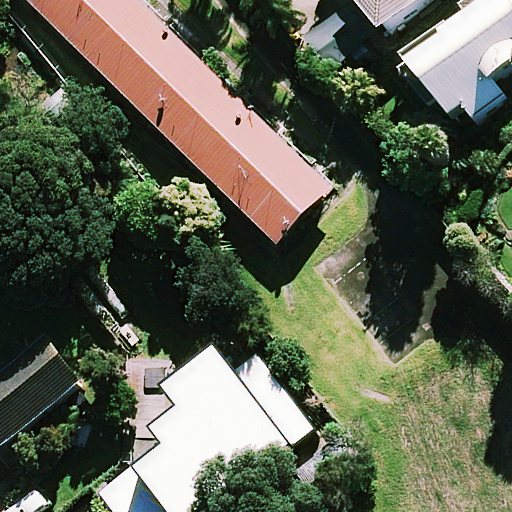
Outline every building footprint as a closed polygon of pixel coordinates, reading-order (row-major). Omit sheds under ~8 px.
[(335,193),(138,0),(26,0),(280,248),(335,193)] [(360,0),(392,41),(444,0),(360,0)] [(511,85),(511,0),(489,0),(472,13),(479,22),(462,35),(455,27),(412,60),(424,75),(414,83),(445,122),(455,115),(463,126),(474,117),(484,131),(511,109),(511,97),(506,90),(511,85)] [(85,110),(65,86),(33,112),(52,136),(85,110)] [(0,453),(88,386),(53,341),(0,382),(0,453)] [(511,511),(511,446),(479,352),(395,381),(440,511),(511,511)] [(242,379),(226,357),(174,394),(190,415),(163,435),(174,450),(107,498),(117,511),(224,511),(323,441),(266,362),(242,379)]
